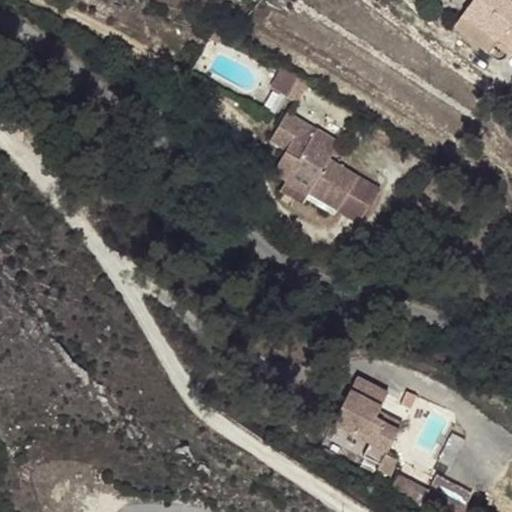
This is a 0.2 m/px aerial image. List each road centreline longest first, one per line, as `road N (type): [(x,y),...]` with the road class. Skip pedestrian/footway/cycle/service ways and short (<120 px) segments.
road 1 (residential): [(0,14),(114,85),(290,254),(394,280),(511,335)]
road 2 (residential): [(0,140),(85,239),(170,389),(358,511)]
